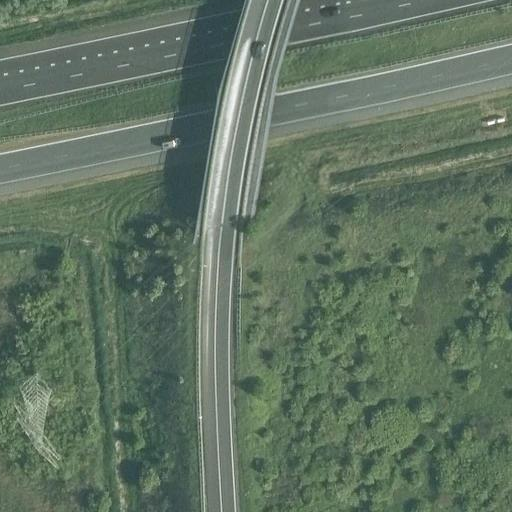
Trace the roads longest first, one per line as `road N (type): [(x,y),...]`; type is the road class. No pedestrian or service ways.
road 1 (motorway): [(0,168),(511,59)]
road 2 (motorway): [(275,0),(241,151),(224,278),(228,511)]
road 3 (motorway): [(430,0),(0,89)]
